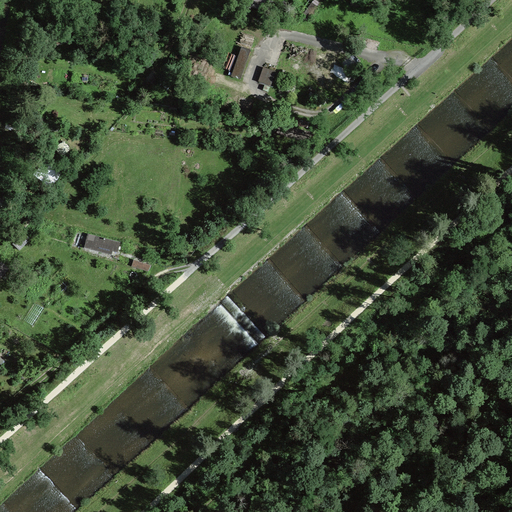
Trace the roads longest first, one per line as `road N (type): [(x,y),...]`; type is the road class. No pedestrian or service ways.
road 1 (track): [(511,168),(146,511)]
road 2 (track): [(490,0),(194,268)]
road 3 (track): [(421,63),(279,34),(256,64),(253,92),(315,115),(334,106)]
road 4 (track): [(194,268),(0,443)]
road 5 (track): [(194,268),(145,285),(0,415)]
